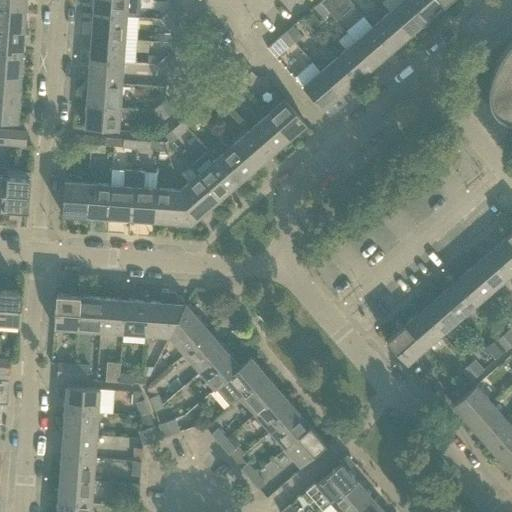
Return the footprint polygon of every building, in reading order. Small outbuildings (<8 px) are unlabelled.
[(0,0),(0,7),(25,9),(25,0),(0,0)] [(93,0),(93,14),(126,16),(126,17),(138,18),(139,0),(93,0)] [(321,0),(318,3),(327,14),(329,13),(336,20),(353,5),(348,0),(321,0)] [(403,0),(402,0),(386,14),(406,38),(423,23),(403,0)] [(432,0),(403,0),(423,23),(440,8),(432,0)] [(432,0),(440,8),(449,0),(432,0)] [(327,14),(318,3),(314,7),(323,18),(327,14)] [(0,30),(23,32),(25,9),(0,7),(0,30)] [(171,9),(165,14),(175,25),(181,20),(171,9)] [(93,14),(91,37),(124,39),(126,16),(93,14)] [(175,25),(165,14),(160,19),(169,30),(175,25)] [(386,14),(369,29),(389,52),(406,38),(386,14)] [(291,26),(285,32),(294,43),(300,37),(291,26)] [(369,29),(353,43),(373,66),(389,52),(369,29)] [(0,52),(22,55),(23,32),(0,30),(0,52)] [(294,43),(285,32),(279,37),(289,48),(294,43)] [(91,37),(89,59),(122,62),(122,63),(134,64),(136,41),(124,41),(124,39),(91,37)] [(511,41),(508,46),(503,53),(499,59),(495,66),(493,73),(490,80),(489,88),(488,95),(488,97),(488,100),(489,102),(490,104),(490,107),(492,109),(493,111),(494,113),(496,114),(497,116),(499,117),(501,119),(505,121),(507,121),(511,122),(511,41)] [(353,43),(336,58),(356,81),(373,66),(353,43)] [(0,52),(0,75),(20,77),(22,55),(0,52)] [(168,54),(162,59),(171,70),(177,65),(168,54)] [(336,58),(319,72),(339,95),(356,81),(336,58)] [(89,59),(88,82),(121,85),(122,62),(89,59)] [(171,70),(162,59),(156,64),(166,75),(171,70)] [(339,95),(319,72),(312,64),(295,79),(322,110),(339,95)] [(246,65),(228,81),(238,92),(255,76),(246,65)] [(0,75),(0,98),(18,100),(20,77),(0,75)] [(228,81),(216,91),(221,98),(225,102),(238,92),(228,81)] [(88,82),(86,105),(119,107),(121,85),(88,82)] [(216,91),(205,101),(210,107),(221,98),(216,91)] [(18,100),(0,98),(0,122),(17,123),(18,100)] [(164,99),(159,105),(168,116),(174,111),(164,99)] [(284,100),(266,115),(288,140),(305,125),(284,100)] [(119,107),(86,105),(84,129),(117,131),(118,118),(134,119),(135,109),(119,107)] [(168,116),(159,105),(153,110),(162,121),(168,116)] [(191,112),(181,121),(187,128),(197,119),(191,112)] [(266,115),(249,130),(271,155),(288,140),(266,115)] [(187,128),(181,121),(171,130),(176,137),(187,128)] [(249,130),(232,145),(253,170),(271,155),(249,130)] [(3,131),(2,145),(25,146),(26,132),(3,131)] [(72,150),(96,152),(97,137),(73,136),(72,150)] [(97,137),(96,152),(103,152),(104,138),(97,137)] [(122,140),(122,148),(136,149),(136,141),(122,140)] [(136,141),(136,149),(150,150),(150,142),(136,141)] [(232,145),(214,160),(236,185),(253,170),(232,145)] [(207,151),(190,166),(197,174),(219,200),(236,185),(214,160),(207,151)] [(6,178),(4,211),(27,212),(30,172),(8,170),(7,178),(6,178)] [(108,218),(130,220),(133,187),(134,171),(124,171),(123,186),(110,185),(108,218)] [(130,220),(153,221),(156,188),(144,187),(145,172),(134,171),(133,187),(130,220)] [(179,190),(191,224),(219,200),(197,174),(179,190)] [(61,215),(85,217),(87,183),(64,182),(61,215)] [(85,217),(108,218),(110,185),(87,183),(85,217)] [(153,221),(191,224),(179,190),(156,188),(153,221)] [(511,242),(507,236),(490,251),(510,275),(511,273),(511,242)] [(490,251),(472,266),(493,290),(510,275),(490,251)] [(472,266),(455,281),(475,305),(493,290),(472,266)] [(455,281),(438,296),(458,320),(475,305),(455,281)] [(21,292),(0,290),(0,324),(19,326),(21,292)] [(145,335),(168,337),(185,304),(174,292),(161,291),(160,303),(147,302),(145,335)] [(53,328),(76,330),(79,297),(55,295),(53,328)] [(438,296),(421,311),(441,334),(458,320),(438,296)] [(76,330),(99,331),(102,298),(79,297),(76,330)] [(99,331),(122,333),(124,300),(102,298),(99,331)] [(122,333),(145,335),(147,302),(124,300),(122,333)] [(168,337),(184,354),(209,333),(185,304),(168,337)] [(421,311),(403,326),(424,349),(441,334),(421,311)] [(424,349),(403,326),(386,341),(406,365),(424,349)] [(511,332),(511,331),(503,337),(511,347),(511,332)] [(184,354),(199,372),(224,350),(209,333),(184,354)] [(502,335),(495,341),(505,352),(511,347),(502,335)] [(199,372),(214,389),(225,380),(225,379),(239,367),(224,350),(199,372)] [(229,406),(240,397),(265,375),(249,357),(239,367),(225,379),(225,380),(214,389),(229,406)] [(474,359),(467,365),(477,376),(484,370),(474,359)] [(0,360),(0,374),(9,375),(10,361),(0,360)] [(106,362),(105,382),(107,382),(118,383),(119,376),(119,374),(120,366),(120,364),(120,363),(119,363),(106,362)] [(56,378),(79,379),(80,366),(57,364),(56,378)] [(467,365),(461,371),(470,382),(477,376),(467,365)] [(80,366),(79,379),(88,380),(89,366),(80,366)] [(144,366),(142,376),(149,376),(152,367),(144,366)] [(119,376),(118,383),(132,384),(133,376),(133,375),(119,374),(119,376)] [(240,397),(255,414),(280,392),(265,375),(240,397)] [(452,406),(467,423),(491,403),(476,385),(452,406)] [(66,387),(64,410),(97,413),(99,390),(66,387)] [(433,395),(433,396),(435,397),(443,406),(449,400),(441,391),(440,389),(435,394),(433,395)] [(132,392),(131,405),(136,403),(144,400),(142,392),(132,392)] [(255,414),(269,431),(295,410),(280,392),(255,414)] [(148,397),(153,411),(161,408),(157,394),(148,397)] [(144,400),(136,403),(140,416),(141,416),(149,414),(144,400)] [(467,423),(482,440),(506,420),(491,403),(467,423)] [(64,410),(62,433),(96,435),(97,413),(64,410)] [(269,431),(284,448),(309,427),(295,410),(269,431)] [(141,416),(138,432),(146,429),(153,426),(149,414),(141,416)] [(174,419),(166,422),(171,435),(178,433),(174,419)] [(482,440),(497,458),(511,445),(511,427),(506,420),(482,440)] [(171,435),(166,422),(159,425),(164,438),(171,435)] [(153,426),(146,429),(151,443),(158,440),(153,426)] [(309,427),(284,448),(300,466),(325,445),(309,427)] [(151,443),(146,429),(138,432),(143,445),(151,443)] [(210,435),(219,445),(225,439),(216,429),(210,435)] [(62,433),(61,456),(94,458),(96,435),(62,433)] [(225,439),(219,445),(226,452),(228,455),(234,462),(244,454),(238,447),(234,450),(225,439)] [(511,445),(497,458),(511,474),(511,445)] [(304,490),(321,510),(356,480),(346,470),(353,464),(345,455),(338,461),(339,463),(316,484),(314,482),(304,490)] [(61,456),(59,478),(92,481),(94,458),(61,456)] [(131,476),(140,476),(141,462),(132,461),(131,476)] [(240,469),(249,479),(255,474),(246,463),(240,469)] [(255,474),(249,479),(258,490),(264,484),(255,474)] [(59,478),(57,501),(91,504),(92,481),(59,478)] [(356,480),(321,510),(322,511),(353,511),(371,498),(356,480)] [(130,498),(138,499),(139,485),(131,484),(130,498)] [(353,511),(383,511),(371,498),(353,511)] [(57,501),(56,511),(89,511),(91,504),(57,501)]
